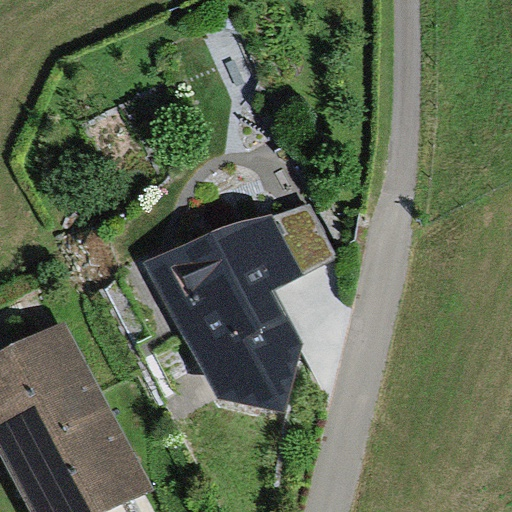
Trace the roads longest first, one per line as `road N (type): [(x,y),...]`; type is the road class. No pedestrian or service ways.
road 1 (residential): [(406,185),(324,511)]
road 2 (track): [(405,0),(406,185)]
